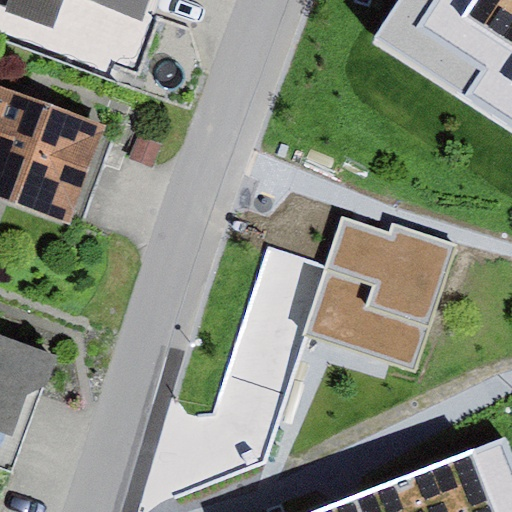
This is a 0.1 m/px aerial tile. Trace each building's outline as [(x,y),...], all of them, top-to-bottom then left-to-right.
[(152,0),(8,0),(3,14),(52,33),(64,0),(83,0),(144,23),(152,0)] [(511,0),(399,0),(374,40),(511,128),(511,0)] [(100,126),(0,91),(0,199),(67,223),(100,126)] [(161,148),(139,139),(131,158),(152,167),(161,148)] [(389,234),(343,219),(304,337),(415,374),(457,246),(392,224),(389,234)] [(56,359),(0,339),(0,435),(12,440),(30,395),(47,391),(56,359)] [(511,511),(511,443),(509,435),(313,511),(511,511)]
